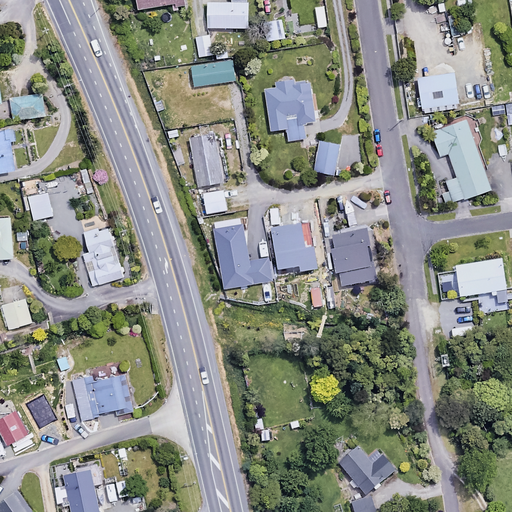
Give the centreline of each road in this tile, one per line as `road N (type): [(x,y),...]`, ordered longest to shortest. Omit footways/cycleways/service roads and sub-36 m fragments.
road 1 (trunk): [(69,0),(165,248),(229,511)]
road 2 (residential): [(404,234),(449,511)]
road 3 (residential): [(369,0),(404,234)]
